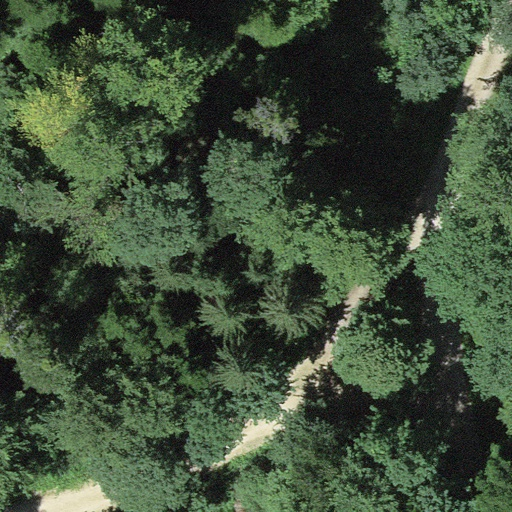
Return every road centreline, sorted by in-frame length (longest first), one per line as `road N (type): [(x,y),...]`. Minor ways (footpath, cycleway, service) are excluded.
road 1 (track): [(43,511),(104,496),(213,443),(289,392),(439,186)]
road 2 (track): [(485,511),(456,426),(439,186),(511,9)]
road 3 (track): [(289,392),(347,387),(419,399),(456,426)]
